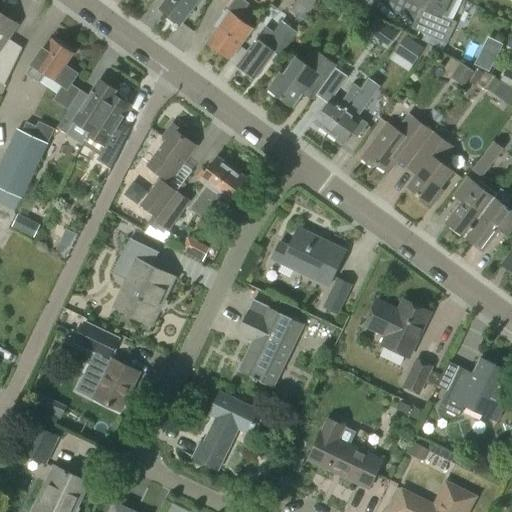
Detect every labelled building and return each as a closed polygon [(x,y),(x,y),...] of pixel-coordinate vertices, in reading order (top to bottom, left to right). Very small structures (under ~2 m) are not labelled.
[(166,0),(161,8),(180,22),(196,0),(166,0)] [(249,3),(244,0),(234,0),(215,26),(217,28),(207,42),(229,59),(252,28),(239,18),(249,3)] [(296,0),(290,9),(303,19),(317,0),(296,0)] [(410,0),(429,9),(418,31),(445,44),(456,22),(448,18),(456,0),(410,0)] [(0,96),(5,86),(4,85),(20,52),(5,42),(18,24),(0,12),(0,96)] [(297,32),(281,20),(273,32),(265,26),(237,65),(254,77),(273,51),(279,56),(297,32)] [(388,27),(379,40),(387,45),(396,33),(388,27)] [(392,54),(411,66),(424,47),(405,35),(392,54)] [(53,99),(68,109),(74,99),(76,97),(75,96),(80,90),(70,84),(77,73),(65,65),(73,53),(70,51),(72,49),(62,43),(61,45),(52,39),(45,49),(42,47),(31,64),(25,73),(39,83),(45,74),(63,86),(53,99)] [(302,92),(311,99),(336,64),(316,50),(306,63),(295,55),(283,73),(281,72),(269,88),(283,99),(284,97),(294,104),(302,92)] [(478,57),(475,63),(488,70),(491,63),(478,57)] [(465,82),(472,71),(460,63),(453,74),(465,82)] [(511,71),(506,68),(500,80),(511,87),(511,71)] [(494,93),(501,83),(494,77),(487,88),(494,93)] [(379,87),(368,78),(361,89),(346,108),(328,132),(343,144),(351,132),(357,136),(367,123),(357,116),(379,87)] [(75,120),(90,130),(116,90),(99,79),(83,105),(74,99),(68,109),(57,127),(66,133),(75,120)] [(339,103),(346,108),(361,89),(353,83),(348,90),(349,91),(339,103)] [(116,90),(90,130),(88,134),(104,144),(97,160),(110,168),(125,137),(114,130),(130,105),(126,102),(126,97),(116,91),(116,90)] [(313,121),(328,132),(346,108),(339,103),(331,97),(313,121)] [(446,129),(458,110),(449,105),(438,123),(446,129)] [(396,159),(406,167),(413,157),(432,131),(412,116),(401,132),(388,122),(362,158),(372,165),(374,162),(387,171),(396,159)] [(26,122),(22,131),(48,143),(54,129),(38,121),(36,126),(26,122)] [(172,123),(161,138),(164,140),(145,165),(168,182),(196,146),(181,134),(183,131),(172,123)] [(22,131),(16,129),(0,163),(0,203),(16,211),(23,199),(49,144),(48,143),(22,131)] [(432,131),(413,157),(406,167),(416,174),(407,186),(422,197),(419,200),(429,207),(442,190),(440,188),(454,171),(441,162),(453,146),(432,131)] [(493,141),(472,170),(481,177),(503,148),(493,141)] [(189,208),(198,214),(233,165),(224,158),(223,160),(216,155),(199,180),(206,185),(189,208)] [(242,172),(233,165),(198,214),(204,219),(221,196),(229,203),(247,178),(241,174),(242,172)] [(160,178),(139,205),(157,218),(177,191),(160,178)] [(445,221),(465,235),(494,196),(475,181),(445,221)] [(494,196),(465,235),(484,250),(511,212),(511,196),(500,188),(494,196)] [(177,191),(157,218),(156,220),(168,229),(189,200),(177,191)] [(39,225),(31,221),(26,232),(33,236),(39,225)] [(328,286),(345,250),(322,239),(321,241),(297,230),(289,246),(280,241),(271,259),(328,286)] [(187,237),(181,250),(202,261),(209,248),(187,237)] [(130,238),(123,252),(136,259),(112,305),(152,325),(177,276),(152,264),(158,252),(130,238)] [(59,244),(56,251),(67,256),(70,249),(59,244)] [(511,249),(502,263),(511,271),(511,249)] [(323,308),(337,314),(351,285),(337,278),(323,308)] [(379,345),(409,359),(431,312),(403,299),(398,310),(376,300),(363,327),(383,336),(379,345)] [(253,339),(239,369),(274,387),(304,325),(253,300),(237,332),(253,339)] [(100,354),(107,357),(116,338),(84,323),(75,342),(100,354)] [(100,354),(87,380),(99,386),(94,397),(120,410),(130,389),(138,372),(134,370),(112,359),(112,360),(107,357),(100,354)] [(472,373),(458,366),(439,407),(458,416),(463,406),(496,422),(504,404),(496,401),(510,372),(480,357),(472,373)] [(402,387),(418,395),(432,366),(416,358),(402,387)] [(217,417),(196,458),(218,469),(238,428),(249,434),(260,411),(220,392),(209,414),(217,417)] [(51,399),(39,393),(33,406),(45,412),(51,399)] [(277,407),(285,411),(289,404),(281,400),(277,407)] [(396,408),(406,413),(410,406),(400,401),(396,408)] [(422,411),(413,407),(409,415),(417,419),(422,411)] [(272,424),(284,430),(288,421),(276,415),(272,424)] [(328,417),(308,459),(368,488),(383,459),(340,439),(346,426),(328,417)] [(21,450),(47,462),(59,437),(33,424),(21,450)] [(427,450),(414,443),(409,453),(422,460),(427,450)] [(30,511),(76,511),(78,508),(76,507),(88,482),(53,465),(30,511)] [(469,511),(478,496),(444,479),(432,504),(401,489),(390,511),(469,511)]
